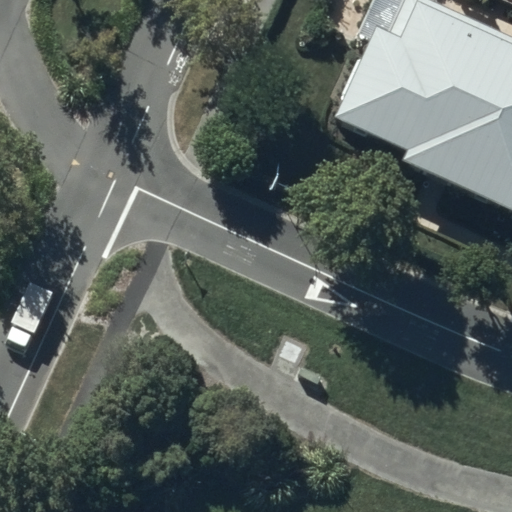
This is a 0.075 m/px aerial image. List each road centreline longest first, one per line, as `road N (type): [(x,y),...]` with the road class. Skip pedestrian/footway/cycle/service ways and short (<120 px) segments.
road 1 (residential): [(96,165),(511,356)]
road 2 (residential): [(96,165),(0,385)]
road 3 (residential): [(173,0),(96,165)]
road 4 (residential): [(0,29),(58,131),(96,165)]
